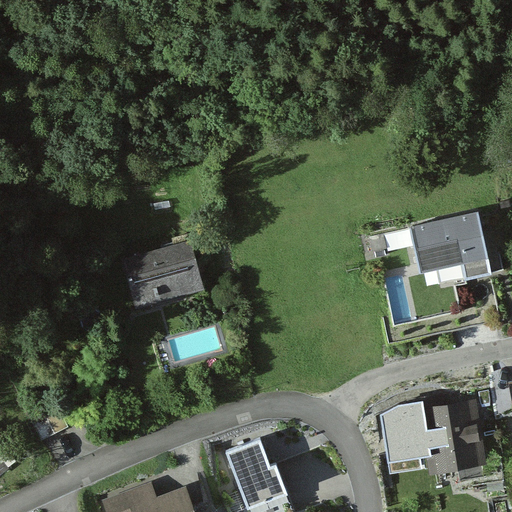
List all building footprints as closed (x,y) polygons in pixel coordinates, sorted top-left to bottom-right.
[(442,275),(492,264),(479,206),(411,222),(422,268),(440,264),(442,275)] [(194,242),(125,259),(138,310),(206,293),(194,242)] [(445,396),(409,399),(413,441),(423,440),(426,473),(483,467),(476,401),(446,404),(445,396)] [(55,402),(29,414),(43,442),(69,430),(55,402)] [(260,440),(226,452),(245,504),(292,488),(283,461),(269,465),(260,440)] [(4,465),(0,467),(0,475),(2,477),(9,471),(4,465)] [(152,480),(104,498),(109,511),(196,511),(187,482),(157,493),(152,480)]
